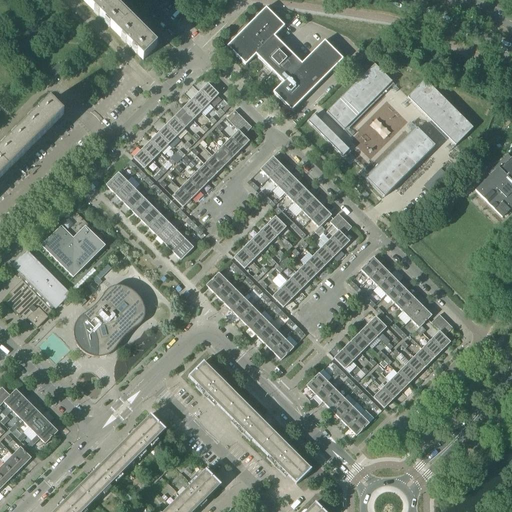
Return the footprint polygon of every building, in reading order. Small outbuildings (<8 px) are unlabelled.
[(82,0),(142,60),(143,60),(156,47),(156,46),(146,35),(148,33),(142,27),(140,30),(118,8),(121,6),(115,0),(113,3),(110,0),(82,0)] [(272,93),(273,93),(291,112),(343,60),(324,41),(301,64),(274,37),(284,27),(265,8),(227,47),(245,66),(255,56),(282,83),(272,93)] [(58,64),(49,73),(54,78),(63,69),(58,64)] [(373,65),(325,113),(343,130),(390,82),(373,65)] [(425,82),(408,100),(455,147),(473,130),(425,82)] [(207,85),(198,94),(209,105),(218,95),(207,85)] [(198,94),(190,102),(200,113),(209,105),(198,94)] [(49,101),(9,142),(0,150),(0,178),(63,115),(50,101),(49,101)] [(190,102),(181,110),(192,121),(200,113),(190,102)] [(214,110),(217,112),(221,117),(224,114),(217,107),(214,110)] [(181,110),(173,119),(184,129),(192,121),(181,110)] [(226,119),(230,123),(238,115),(234,111),(226,119)] [(230,123),(234,127),(242,119),(238,115),(230,123)] [(315,117),(308,123),(343,158),(349,151),(315,117)] [(173,119),(165,127),(176,137),(184,129),(173,119)] [(234,127),(238,131),(246,123),(242,119),(234,127)] [(196,125),(205,133),(208,130),(203,126),(202,127),(198,123),(196,125)] [(246,123),(238,131),(243,136),(251,128),(246,123)] [(165,127),(157,135),(167,146),(176,137),(165,127)] [(238,131),(228,141),(239,151),(249,142),(243,136),(238,131)] [(417,131),(367,181),(384,199),(435,148),(417,131)] [(157,135),(148,143),(159,154),(167,146),(157,135)] [(228,141),(220,149),(231,160),(239,151),(228,141)] [(148,143),(140,152),(151,162),(159,154),(148,143)] [(220,149),(212,157),(223,168),(231,160),(220,149)] [(151,162),(140,152),(133,159),(144,170),(151,162)] [(511,157),(511,158),(511,159),(507,155),(488,174),(490,176),(474,191),(502,218),(511,207),(511,157)] [(212,157),(204,165),(215,176),(223,168),(212,157)] [(260,170),(268,179),(281,167),(272,158),(260,170)] [(172,166),(167,162),(159,170),(163,175),(172,166)] [(130,167),(136,173),(139,170),(133,164),(130,167)] [(204,165),(196,174),(206,184),(215,176),(204,165)] [(268,179),(277,187),(289,175),(281,167),(268,179)] [(423,186),(430,194),(448,177),(440,169),(423,186)] [(139,170),(136,173),(142,179),(145,176),(139,170)] [(105,186),(114,195),(127,182),(118,174),(105,186)] [(196,174),(187,182),(198,193),(206,184),(196,174)] [(277,187),(285,196),(297,183),(289,175),(277,187)] [(153,184),(147,178),(144,181),(150,187),(153,184)] [(114,195),(122,203),(135,191),(127,182),(114,195)] [(187,182),(179,190),(190,201),(198,193),(187,182)] [(252,183),(249,186),(255,192),(258,189),(252,183)] [(285,196),(293,204),(306,191),(297,183),(285,196)] [(161,192),(155,186),(152,189),(158,195),(161,192)] [(190,201),(179,190),(172,197),(182,208),(190,201)] [(122,203),(130,211),(143,199),(135,191),(122,203)] [(293,204),(301,212),(314,200),(306,191),(293,204)] [(260,192),(258,194),(257,195),(263,201),(266,198),(260,192)] [(170,201),(164,195),(161,198),(166,204),(170,201)] [(130,211),(139,220),(151,207),(143,199),(130,211)] [(266,203),(272,209),(275,206),(269,200),(266,203)] [(301,212),(310,220),(322,208),(314,200),(301,212)] [(178,209),(172,203),(169,206),(175,212),(178,209)] [(139,220),(147,228),(159,215),(151,207),(139,220)] [(274,211),(280,217),(283,214),(277,208),(274,211)] [(322,208),(310,220),(318,229),(320,227),(331,216),(322,208)] [(103,241),(80,218),(73,211),(51,232),(53,234),(50,237),(49,237),(48,236),(43,241),(46,244),(42,247),(73,278),(104,247),(100,244),(103,241)] [(186,217),(180,211),(177,214),(183,220),(186,217)] [(147,228),(155,236),(168,224),(159,215),(147,228)] [(330,223),(334,227),(342,219),(338,215),(330,223)] [(285,216),(282,220),(288,225),(291,222),(285,216)] [(275,218),(265,227),(276,238),(285,228),(275,218)] [(334,227),(338,232),(346,223),(342,219),(334,227)] [(194,226),(188,220),(185,223),(191,229),(194,226)] [(346,223),(338,232),(343,236),(351,228),(346,223)] [(155,236),(164,244),(176,232),(168,224),(155,236)] [(291,228),(296,234),(299,231),(294,225),(291,228)] [(265,227),(257,235),(268,246),(276,238),(265,227)] [(202,234),(197,228),(194,231),(199,237),(202,234)] [(299,231),(296,234),(302,239),(305,236),(299,231)] [(164,244),(172,253),(184,240),(176,232),(164,244)] [(338,232),(329,241),(340,251),(349,242),(343,236),(338,232)] [(257,235),(249,243),(260,254),(268,246),(257,235)] [(184,240),(172,253),(180,261),(193,249),(184,240)] [(282,243),(289,250),(292,247),(285,240),(282,243)] [(329,241),(320,249),(331,260),(340,251),(329,241)] [(249,243),(241,251),(251,262),(260,254),(249,243)] [(320,249),(312,257),(323,268),(331,260),(320,249)] [(251,262),(241,251),(233,259),(244,270),(251,262)] [(22,281),(9,294),(12,297),(6,303),(20,318),(24,314),(27,318),(26,319),(37,329),(48,318),(47,317),(52,311),(51,310),(54,307),(55,309),(69,295),(29,256),(16,269),(26,279),(23,282),(22,281)] [(312,257),(304,265),(315,276),(323,268),(312,257)] [(360,271),(369,279),(381,267),(373,258),(360,271)] [(287,266),(283,261),(275,269),(279,274),(287,266)] [(230,267),(236,273),(239,270),(233,264),(230,267)] [(107,265),(86,287),(92,292),(102,282),(100,280),(111,269),(107,265)] [(304,265),(296,274),(307,284),(315,276),(304,265)] [(369,279),(377,287),(389,275),(381,267),(369,279)] [(239,270),(236,273),(242,279),(245,276),(239,270)] [(206,287),(214,295),(227,283),(218,274),(206,287)] [(296,274),(288,282),(298,293),(307,284),(296,274)] [(377,287),(385,296),(398,283),(389,275),(377,287)] [(253,284),(247,278),(244,281),(250,287),(253,284)] [(288,282),(279,290),(290,301),(298,293),(288,282)] [(214,295),(222,303),(235,291),(227,283),(214,295)] [(385,296),(393,304),(406,292),(398,283),(385,296)] [(352,284),(350,287),(349,287),(355,292),(358,289),(352,284)] [(123,286),(121,285),(120,285),(118,285),(117,285),(115,285),(114,285),(112,285),(111,286),(109,286),(108,287),(107,288),(105,289),(104,291),(102,294),(101,296),(99,299),(97,301),(95,304),(92,306),(90,308),(87,310),(85,312),(82,313),(82,314),(80,315),(79,316),(78,317),(76,319),(75,320),(74,322),(74,324),(73,326),(72,327),(72,329),(72,331),(72,333),(72,335),(72,337),(73,339),(73,340),(74,342),(75,344),(76,345),(77,347),(78,348),(80,350),(81,351),(83,352),(85,353),(87,354),(88,355),(90,355),(92,356),(94,356),(96,356),(97,356),(99,356),(101,356),(103,356),(105,355),(106,354),(108,353),(109,352),(111,351),(112,350),(114,347),(116,344),(118,342),(120,339),(122,337),(124,334),(127,332),(129,330),(132,328),(135,326),(137,324),(138,324),(139,322),(140,321),(141,319),(142,317),(142,316),(143,314),(143,312),(143,310),(143,309),(143,307),(142,305),(142,303),(141,302),(140,300),(139,299),(139,297),(137,296),(136,294),(135,293),(133,291),(132,290),(130,289),(128,288),(127,287),(125,286),(123,286)] [(261,292),(256,287),(252,290),(258,296),(261,292)] [(290,301),(279,290),(272,298),(283,308),(290,301)] [(222,303),(231,312),(243,299),(235,291),(222,303)] [(361,292),(358,295),(364,301),(367,298),(361,292)] [(393,304),(402,312),(414,300),(406,292),(393,304)] [(270,301),(264,295),(261,298),(267,304),(270,301)] [(62,306),(68,312),(75,305),(69,299),(62,306)] [(231,312),(239,320),(251,307),(243,299),(231,312)] [(366,303),(372,309),(375,306),(369,300),(366,303)] [(402,312),(410,321),(422,308),(414,300),(402,312)] [(278,309),(272,303),(269,306),(275,312),(278,309)] [(239,320),(247,328),(260,316),(251,307),(239,320)] [(374,311),(380,317),(383,314),(377,308),(374,311)] [(422,308),(410,321),(418,329),(421,327),(431,317),(422,308)] [(286,317),(280,311),(277,314),(283,320),(286,317)] [(430,323),(434,328),(443,320),(438,315),(430,323)] [(247,328),(255,336),(268,324),(260,316),(247,328)] [(383,320),(388,326),(391,323),(386,317),(383,320)] [(375,318),(366,327),(376,338),(386,328),(375,318)] [(294,326),(289,320),(286,323),(291,329),(294,326)] [(434,328),(439,332),(447,324),(443,320),(434,328)] [(255,336),(264,345),(276,332),(268,324),(255,336)] [(447,324),(439,332),(444,337),(452,329),(447,324)] [(391,328),(397,334),(400,331),(394,325),(391,328)] [(366,327),(357,335),(368,346),(376,338),(366,327)] [(303,334),(297,328),(294,331),(300,337),(303,334)] [(400,331),(397,334),(403,340),(406,337),(400,331)] [(264,345),(272,353),(284,340),(276,332),(264,345)] [(439,332),(430,341),(440,352),(450,343),(444,337),(439,332)] [(357,335),(349,343),(360,354),(368,346),(357,335)] [(284,340),(272,353),(280,361),(293,349),(284,340)] [(430,341),(421,350),(432,361),(440,352),(430,341)] [(349,343),(341,352),(352,363),(360,354),(349,343)] [(421,350),(413,358),(424,369),(432,361),(421,350)] [(352,363),(341,352),(333,359),(344,370),(352,363)] [(382,360),(388,366),(391,363),(385,357),(382,360)] [(413,358),(405,366),(415,377),(424,369),(413,358)] [(295,484),(296,485),(310,470),(218,378),(204,364),(203,363),(188,378),(189,378),(225,414),(295,484)] [(330,367),(336,373),(339,370),(333,365),(330,367)] [(405,366),(396,375),(407,386),(415,377),(405,366)] [(339,370),(336,373),(331,378),(334,381),(339,376),(342,379),(345,376),(339,370)] [(306,387),(314,395),(326,382),(318,374),(306,387)] [(396,375),(388,383),(399,394),(407,386),(396,375)] [(371,383),(367,378),(360,386),(364,390),(367,387),(371,383)] [(353,384),(348,379),(344,382),(350,387),(353,384)] [(314,395),(322,403),(335,391),(326,382),(314,395)] [(388,383),(380,391),(391,402),(399,394),(388,383)] [(362,393),(356,387),(353,390),(359,396),(362,393)] [(0,389),(0,395),(5,401),(10,396),(2,388),(0,389)] [(3,403),(12,411),(24,399),(16,391),(10,396),(5,401),(3,403)] [(322,403),(331,411),(343,399),(335,391),(322,403)] [(391,402),(380,391),(373,398),(384,409),(391,402)] [(370,401),(364,395),(361,398),(367,404),(370,401)] [(12,411),(20,420),(32,407),(24,399),(12,411)] [(331,411),(339,420),(351,407),(343,399),(331,411)] [(378,409),(372,403),(369,406),(375,412),(378,409)] [(20,420),(28,428),(41,416),(32,407),(20,420)] [(339,420),(347,428),(360,416),(351,407),(339,420)] [(28,428),(36,436),(49,424),(41,416),(28,428)] [(83,511),(164,431),(165,430),(150,416),(150,417),(54,511),(83,511)] [(360,416),(347,428),(356,437),(368,424),(360,416)] [(36,436),(29,443),(30,443),(25,448),(28,451),(39,439),(45,445),(57,432),(49,424),(36,436)] [(20,448),(13,456),(23,466),(31,459),(20,448)] [(13,456),(5,464),(15,474),(23,466),(13,456)] [(5,464),(0,468),(0,475),(7,483),(15,474),(5,464)] [(205,472),(164,511),(193,511),(219,486),(220,486),(205,471),(205,472)]
